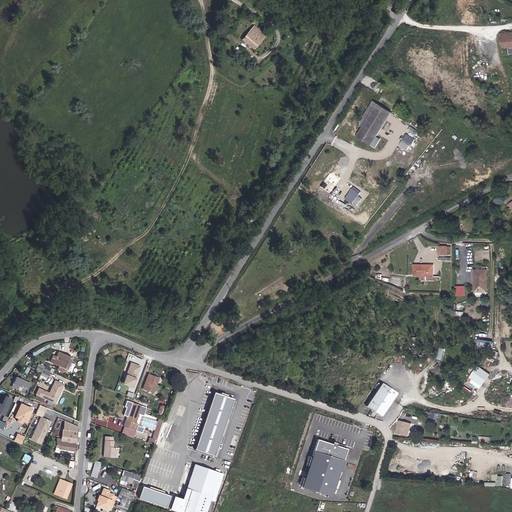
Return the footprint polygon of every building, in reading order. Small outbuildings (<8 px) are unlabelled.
[(253,55),(265,40),(263,38),(265,36),(259,31),(257,33),(253,30),(241,45),(253,55)] [(490,48),(502,47),(501,34),(501,31),(489,33),(490,48)] [(502,47),(511,45),(511,33),(501,34),(502,47)] [(361,127),(363,129),(377,108),(372,105),(362,121),(364,122),(363,125),(360,124),(359,126),(361,127)] [(356,141),(370,151),(392,117),(377,108),(363,129),(361,127),(359,131),(361,132),(356,141)] [(423,285),(435,285),(435,275),(418,275),(418,285),(423,285)] [(480,292),(490,292),(490,276),(480,276),(480,292)] [(466,295),(466,285),(455,285),(456,296),(466,295)] [(495,349),(495,340),(478,339),(478,348),(495,349)] [(54,357),(51,364),(60,368),(69,372),(75,359),(60,352),(58,359),(54,357)] [(398,372),(404,364),(395,357),(391,363),(395,367),(394,369),(398,372)] [(130,361),(124,384),(130,385),(128,394),(131,395),(132,388),(135,389),(142,364),(130,361)] [(68,376),(69,372),(69,371),(60,368),(58,372),(68,376)] [(46,380),(50,373),(47,372),(44,371),(41,377),(46,380)] [(145,389),(155,393),(162,376),(152,373),(145,389)] [(32,387),(18,380),(13,390),(19,393),(21,389),(22,390),(23,388),(30,392),(32,387)] [(367,406),(383,416),(399,392),(383,382),(367,406)] [(38,398),(57,407),(65,388),(57,385),(52,397),(40,392),(38,398)] [(0,406),(0,416),(4,419),(12,402),(6,399),(2,407),(0,406)] [(24,420),(28,422),(33,407),(20,402),(15,416),(18,417),(17,421),(23,423),(24,420)] [(137,423),(140,413),(143,406),(135,403),(131,413),(128,419),(126,427),(138,431),(141,424),(137,423)] [(42,408),(40,413),(47,417),(50,412),(42,408)] [(46,443),(54,425),(44,421),(36,439),(46,443)] [(402,425),(397,437),(409,442),(414,429),(402,425)] [(17,433),(14,441),(22,443),(25,435),(17,433)] [(79,448),(81,435),(67,433),(65,443),(65,445),(79,448)] [(108,456),(120,455),(120,447),(116,447),(116,442),(113,441),(113,435),(107,435),(108,456)] [(150,443),(155,445),(159,437),(155,436),(154,440),(151,439),(150,443)] [(334,496),(348,446),(334,442),(333,443),(318,439),(304,488),(334,496)] [(79,448),(65,445),(65,443),(61,442),(59,452),(63,452),(63,454),(81,456),(82,450),(79,450),(79,448)] [(25,453),(22,459),(28,461),(31,456),(25,453)] [(93,461),(90,475),(95,477),(99,462),(93,461)] [(186,505),(178,503),(174,511),(210,511),(211,511),(213,511),(215,511),(227,476),(223,475),(222,478),(198,470),(186,505)] [(137,476),(122,471),(119,478),(131,483),(130,485),(133,486),(137,476)] [(70,502),(74,493),(67,489),(65,492),(63,491),(62,494),(60,493),(58,497),(70,502)] [(106,510),(112,496),(107,494),(108,491),(101,489),(99,496),(97,501),(95,506),(106,510)] [(132,492),(123,489),(117,504),(126,507),(132,492)]
